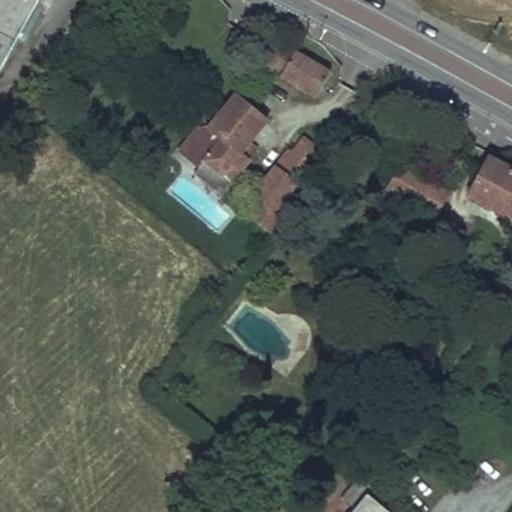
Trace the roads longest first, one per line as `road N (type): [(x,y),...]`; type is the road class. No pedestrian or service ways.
road 1 (primary): [(290,0),(511,119)]
road 2 (primary): [(511,77),(370,0)]
